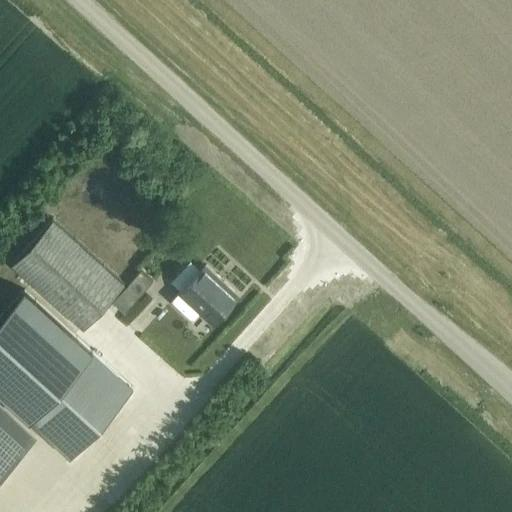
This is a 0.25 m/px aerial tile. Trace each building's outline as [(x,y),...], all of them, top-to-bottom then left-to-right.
[(12,263),(84,328),(124,283),(53,218),(12,263)] [(180,292),(213,323),(238,295),(205,265),(180,292)] [(127,287),(138,297),(152,281),(140,271),(127,287)] [(0,316),(0,392),(70,456),(132,388),(24,290),(0,316)] [(138,331),(150,315),(137,306),(125,322),(138,331)] [(0,472),(21,450),(0,430),(0,472)]
